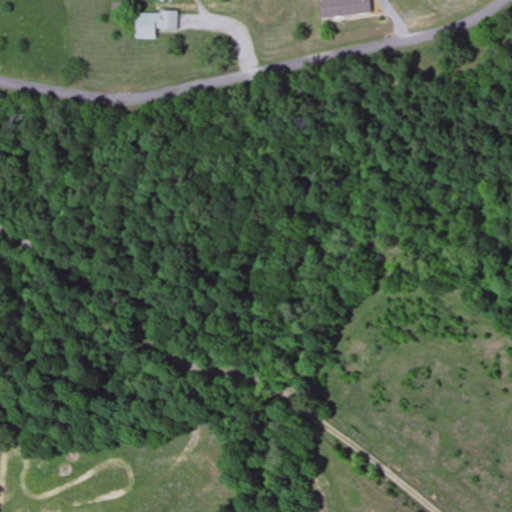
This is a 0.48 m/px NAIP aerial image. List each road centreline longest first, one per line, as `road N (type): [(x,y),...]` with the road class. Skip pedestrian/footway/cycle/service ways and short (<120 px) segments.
road 1 (residential): [(0,80),(142,96),(441,33),(507,0)]
road 2 (residential): [(314,415),(163,347),(107,289),(0,226)]
